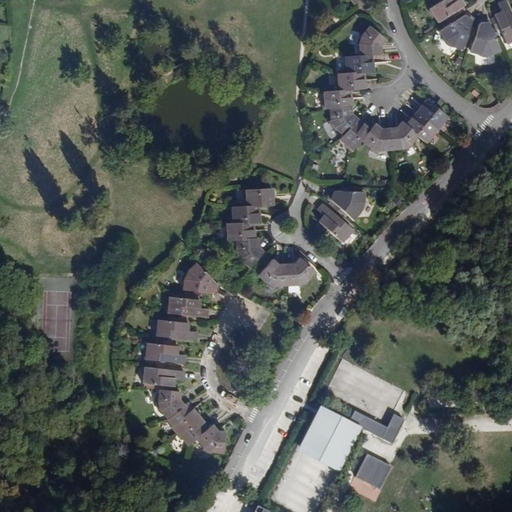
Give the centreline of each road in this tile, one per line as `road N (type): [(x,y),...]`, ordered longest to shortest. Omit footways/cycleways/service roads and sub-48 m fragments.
road 1 (residential): [(352,283),(493,130)]
road 2 (residential): [(270,425),(352,283)]
road 3 (residential): [(247,306),(218,340),(211,385),(270,425)]
